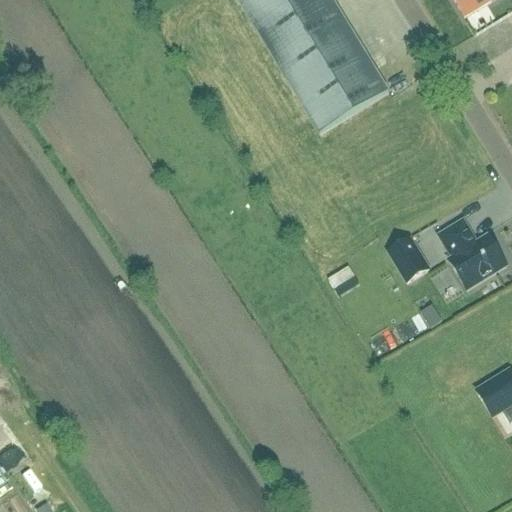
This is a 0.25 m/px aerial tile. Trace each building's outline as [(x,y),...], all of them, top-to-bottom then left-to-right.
[(319,139),(389,97),(329,0),(235,0),(234,1),(319,139)] [(451,0),(466,23),(502,0),(451,0)] [(476,247),(462,225),(438,240),(452,262),(449,264),(467,293),(505,270),(487,240),(476,247)] [(409,243),(387,257),(406,287),(428,274),(409,243)] [(354,280),(348,270),(328,283),(334,292),(354,280)] [(511,408),(511,377),(510,374),(477,396),(493,421),(511,408)] [(30,468),(8,475),(13,494),(36,487),(30,468)] [(0,494),(0,511),(9,511),(11,511),(0,494)]
